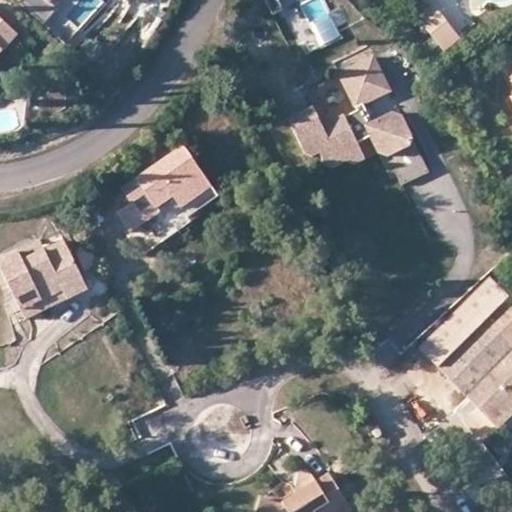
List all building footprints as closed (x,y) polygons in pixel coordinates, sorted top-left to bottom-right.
[(281,1),(282,0),(267,0),(275,17),(286,11),(281,1)] [(412,0),(421,11),(426,0),(412,0)] [(459,41),(431,6),(415,19),(442,53),(459,41)] [(0,61),(20,40),(0,21),(0,61)] [(340,76),(358,111),(357,109),(364,106),(391,93),(373,59),(340,76)] [(315,109),(291,122),(306,154),(314,158),(321,154),(329,169),(334,170),(348,163),(356,167),(367,161),(359,143),(371,137),(379,153),(390,157),(412,146),(414,138),(403,117),(395,113),(373,125),(364,106),(357,109),(358,111),(325,127),(315,109)] [(430,173),(414,138),(412,146),(390,157),(398,174),(403,186),(430,173)] [(144,193),(130,204),(159,244),(220,201),(183,149),(137,182),(144,193)] [(122,192),(130,204),(144,193),(137,182),(122,192)] [(159,244),(130,204),(116,214),(144,254),(159,244)] [(26,265),(47,255),(42,245),(20,255),(26,265)] [(66,247),(47,255),(50,262),(69,253),(66,247)] [(50,262),(47,255),(26,265),(20,255),(0,265),(0,268),(26,324),(48,314),(44,304),(84,284),(69,253),(50,262)] [(440,369),(510,298),(491,280),(421,351),(440,369)] [(44,304),(48,314),(89,294),(84,284),(44,304)] [(440,369),(469,398),(511,354),(511,300),(510,298),(440,369)] [(373,352),(386,369),(402,357),(389,340),(373,352)] [(511,354),(469,398),(500,428),(500,429),(511,417),(511,354)] [(500,428),(469,398),(457,411),(483,445),(500,428)] [(284,505),(264,499),(259,511),(352,511),(353,511),(330,475),(317,484),(313,477),(297,488),(301,494),(284,505)]
